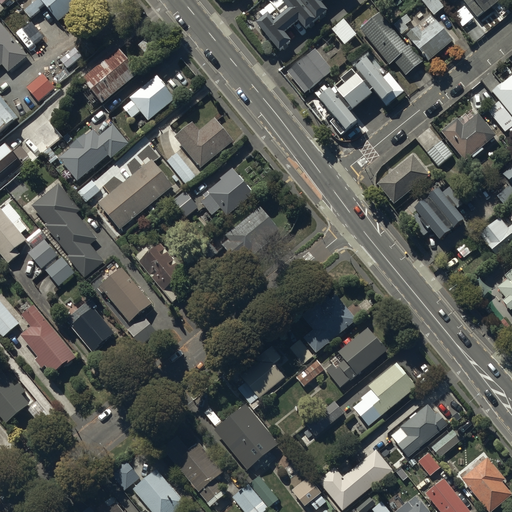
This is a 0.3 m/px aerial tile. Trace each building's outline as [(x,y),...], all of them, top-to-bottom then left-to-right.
[(35,0),(24,11),(30,17),(45,4),(59,20),(80,0),(79,0),(35,0)] [(270,18),(258,28),(280,54),(293,44),(286,36),(299,25),(306,33),(329,14),(322,5),(328,0),(341,0),(343,2),(345,0),(288,0),(284,4),(290,12),(275,24),(270,18)] [(428,0),(422,5),(434,19),(445,10),(436,0),(428,0)] [(462,0),(478,19),(484,14),(485,16),(504,0),(462,0)] [(379,14),(359,30),(389,68),(395,63),(406,77),(423,64),(410,48),(408,50),(379,14)] [(454,43),(431,17),(407,38),(429,64),(454,43)] [(0,64),(2,63),(9,70),(28,55),(0,21),(0,64)] [(344,22),(331,32),(345,49),(357,39),(344,22)] [(76,47),(60,59),(68,68),(83,56),(76,47)] [(120,47),(82,77),(102,101),(139,71),(120,47)] [(333,73),(316,51),(288,73),(306,95),(333,73)] [(368,63),(357,72),(387,109),(405,94),(390,75),(383,81),(368,63)] [(42,72),(26,86),(38,101),(55,87),(42,72)] [(131,98),(122,105),(132,118),(141,111),(148,120),(176,98),(157,74),(129,96),(131,98)] [(511,77),(492,93),(511,118),(511,77)] [(373,98),(357,79),(338,95),(354,114),(373,98)] [(331,93),(320,102),(347,135),(358,126),(331,93)] [(0,128),(17,116),(0,94),(0,128)] [(511,124),(498,107),(491,113),(507,133),(511,129),(511,124)] [(47,117),(33,130),(47,146),(61,133),(47,117)] [(234,139),(215,117),(200,130),(191,120),(174,135),(202,167),(234,139)] [(459,121),(442,134),(466,164),(497,139),(479,117),(465,128),(459,121)] [(70,147),(58,157),(77,180),(108,154),(111,158),(129,143),(113,123),(99,135),(93,128),(86,134),(85,132),(69,145),(70,147)] [(13,151),(5,141),(0,144),(0,181),(23,162),(22,161),(29,155),(20,145),(13,151)] [(442,145),(427,157),(438,171),(453,159),(442,145)] [(146,164),(98,202),(120,229),(173,185),(152,159),(150,160),(147,156),(143,160),(146,164)] [(414,157),(379,186),(395,206),(430,177),(414,157)] [(255,191),(232,166),(206,190),(209,193),(200,201),(213,215),(222,207),(229,215),(255,191)] [(509,191),(496,201),(504,211),(511,204),(511,170),(500,179),(509,191)] [(94,177),(77,191),(86,202),(103,188),(94,177)] [(58,183),(32,205),(48,223),(44,225),(69,254),(67,256),(84,277),(105,260),(90,243),(97,237),(76,212),(80,209),(58,183)] [(198,207),(184,189),(165,204),(179,222),(198,207)] [(466,229),(439,196),(416,215),(423,224),(421,225),(430,237),(432,235),(442,248),(452,241),(451,239),(454,236),(455,237),(466,229)] [(13,222),(0,205),(0,252),(8,262),(20,252),(15,247),(26,238),(21,232),(27,227),(19,218),(13,222)] [(278,232),(260,207),(226,233),(229,237),(221,243),(237,263),(278,232)] [(511,228),(508,233),(500,224),(481,240),(489,250),(488,251),(496,261),(511,247),(511,228)] [(58,255),(45,238),(29,251),(42,268),(58,255)] [(217,251),(209,241),(195,252),(203,262),(217,251)] [(147,245),(135,255),(172,301),(184,291),(174,279),(184,272),(160,242),(150,250),(147,245)] [(467,245),(457,254),(464,262),(474,254),(467,245)] [(62,255),(45,269),(59,285),(76,271),(62,255)] [(152,301),(122,266),(99,285),(129,320),(152,301)] [(511,272),(505,279),(507,281),(497,290),(506,301),(503,304),(511,314),(511,313),(511,272)] [(313,327),(303,335),(316,351),(357,319),(336,293),(330,298),(327,294),(302,313),(313,327)] [(0,331),(4,336),(23,319),(1,294),(0,294),(0,331)] [(91,296),(67,318),(71,323),(70,325),(92,350),(114,330),(95,307),(98,304),(91,296)] [(77,355),(34,303),(22,314),(30,324),(19,333),(38,356),(35,358),(42,367),(45,364),(52,372),(61,364),(63,366),(77,355)] [(143,314),(126,328),(139,345),(156,332),(143,314)] [(326,368),(341,386),(388,348),(369,325),(338,350),(339,351),(330,359),(333,362),(326,368)] [(300,339),(290,347),(302,362),(312,354),(300,339)] [(288,380),(273,361),(279,356),(271,346),(256,358),(258,361),(241,376),(245,381),(237,388),(250,403),(249,404),(254,409),(288,380)] [(325,368),(317,359),(296,376),(304,386),(325,368)] [(363,398),(354,405),(369,425),(417,386),(397,362),(369,384),(372,388),(361,396),(363,398)] [(15,384),(1,368),(0,368),(0,414),(5,421),(29,402),(22,393),(26,390),(18,381),(15,384)] [(335,400),(305,423),(316,436),(345,413),(335,400)] [(46,411),(36,401),(28,409),(37,419),(46,411)] [(214,428),(246,467),(278,441),(245,402),(214,428)] [(436,412),(427,403),(391,435),(398,442),(397,443),(408,456),(448,421),(438,410),(436,412)] [(454,428),(431,447),(440,457),(462,439),(454,428)] [(223,470),(199,440),(189,448),(177,433),(161,446),(207,500),(224,487),(216,476),(223,470)] [(335,466),(318,480),(343,510),(393,469),(376,449),(343,476),(335,466)] [(428,451),(418,460),(430,475),(441,466),(428,451)] [(127,460),(111,473),(125,490),(141,476),(127,460)] [(488,463),(462,484),(484,511),(498,511),(511,501),(511,498),(503,488),(506,485),(488,463)] [(156,468),(133,487),(152,511),(176,511),(186,504),(156,468)] [(249,482),(270,507),(280,498),(260,474),(249,482)] [(308,474),(291,489),(305,505),(309,501),(316,509),(327,500),(321,493),(322,492),(308,474)] [(263,511),(269,507),(249,483),(233,496),(245,511),(263,511)] [(466,511),(445,484),(426,499),(436,511),(466,511)] [(416,495),(395,510),(396,511),(431,511),(422,499),(420,500),(416,495)] [(370,496),(356,508),(359,511),(363,511),(375,503),(370,496)] [(391,511),(382,499),(372,507),(375,511),(391,511)] [(94,511),(89,505),(80,511),(124,511),(115,500),(105,509),(107,511),(94,511)]
